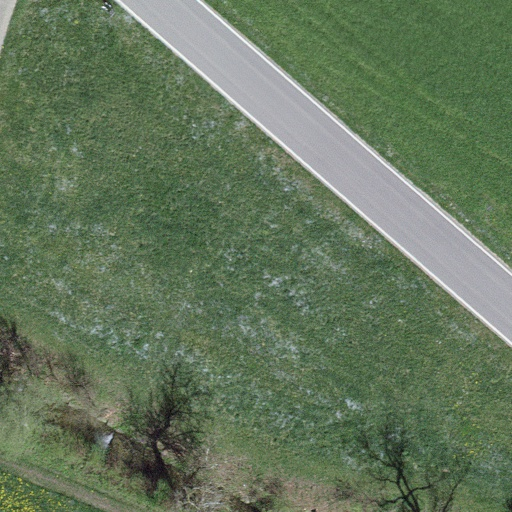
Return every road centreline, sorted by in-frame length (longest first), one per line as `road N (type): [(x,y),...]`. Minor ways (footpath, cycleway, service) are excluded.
road 1 (tertiary): [(511,311),(151,0)]
road 2 (track): [(0,464),(125,511)]
